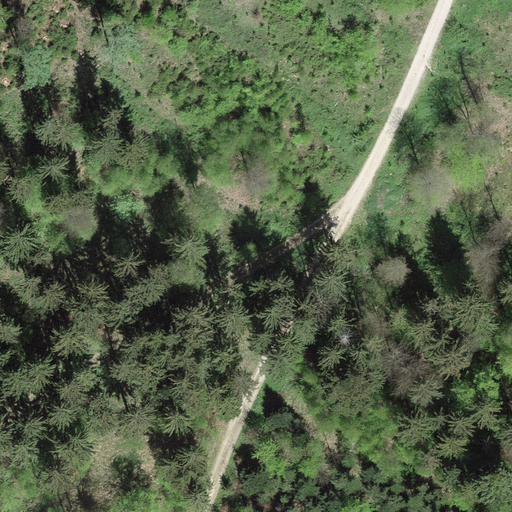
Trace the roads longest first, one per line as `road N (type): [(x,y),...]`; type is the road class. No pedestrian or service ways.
road 1 (track): [(202,511),(263,366),(355,203),(449,0)]
road 2 (track): [(355,203),(0,426)]
